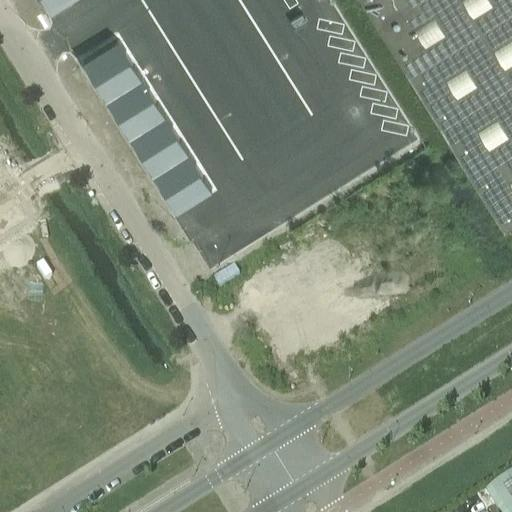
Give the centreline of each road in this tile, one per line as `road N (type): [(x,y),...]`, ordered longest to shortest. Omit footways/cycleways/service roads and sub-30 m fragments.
road 1 (unclassified): [(239,399),(0,19)]
road 2 (secondary): [(511,290),(267,443)]
road 3 (secondary): [(297,492),(511,357)]
road 4 (unclassified): [(239,399),(55,511)]
road 5 (secondary): [(267,443),(160,511)]
